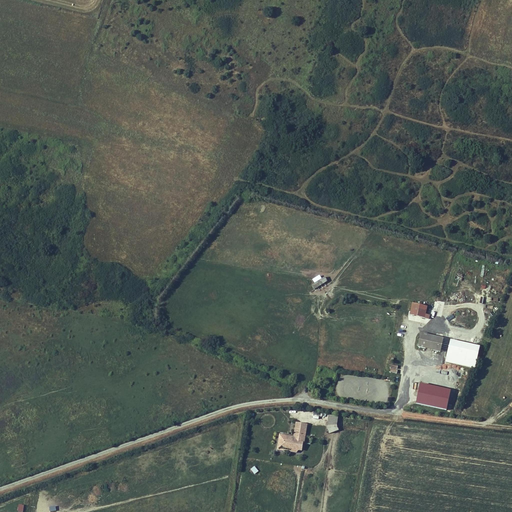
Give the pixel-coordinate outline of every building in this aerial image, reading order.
[(460,285),(462,276),(456,275),(454,283),(460,285)] [(325,276),(311,285),(314,289),(328,281),(325,276)] [(427,308),(413,304),(410,314),(425,317),(427,308)] [(443,339),(421,333),(418,347),(440,352),(443,339)] [(327,431),(338,432),(338,416),(328,415),(327,431)] [(284,439),(280,438),(279,446),(283,447),(285,449),(290,449),(294,453),(297,453),(299,451),(302,451),(303,444),(298,443),(299,439),(302,439),(303,436),(305,436),(306,428),(296,427),(294,438),(291,437),(291,439),(288,438),(288,437),(284,439)] [(255,466),(251,469),(254,474),(259,471),(255,466)]
